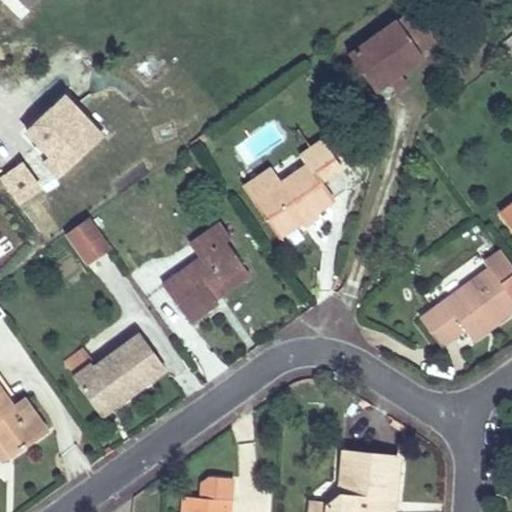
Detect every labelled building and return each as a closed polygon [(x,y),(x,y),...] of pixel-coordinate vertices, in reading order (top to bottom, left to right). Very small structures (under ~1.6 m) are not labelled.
[(351,57),(371,86),(395,69),(400,76),(424,60),(399,24),(351,57)] [(395,69),(371,86),(376,93),(392,83),(400,94),(408,88),(400,76),(395,69)] [(13,121),(54,172),(104,132),(64,81),(13,121)] [(307,168),(256,204),(280,238),(332,201),(320,183),(340,167),(323,143),(301,158),(307,168)] [(20,157),(0,173),(0,182),(18,204),(42,185),(20,157)] [(511,205),(498,216),(511,235),(511,205)] [(111,250),(89,218),(65,234),(88,266),(111,250)] [(162,286),(189,323),(217,303),(214,299),(211,294),(244,269),(225,242),(231,238),(221,224),(190,247),(199,260),(162,286)] [(511,267),(500,252),(485,263),(490,270),(500,284),(511,275),(511,267)] [(116,294),(128,283),(109,260),(96,271),(116,294)] [(211,294),(214,299),(248,274),(244,269),(211,294)] [(421,321),(439,346),(463,329),(468,336),(486,323),(490,328),(511,312),(511,300),(500,284),(490,270),(421,321)] [(486,323),(468,336),(472,342),(490,328),(486,323)] [(93,365),(74,378),(96,408),(113,396),(119,404),(165,370),(140,334),(95,367),(93,365)] [(64,365),(74,378),(93,365),(83,351),(64,365)] [(0,439),(11,456),(46,432),(24,401),(12,410),(0,392),(0,439)] [(113,396),(96,408),(102,417),(119,404),(113,396)] [(11,456),(0,439),(0,459),(2,463),(11,456)] [(325,506),(310,506),(309,511),(376,511),(377,503),(392,505),(397,459),(342,453),(338,496),(325,506)] [(181,511),(230,511),(232,501),(233,479),(212,478),(201,485),(200,499),(183,498),(181,511)] [(377,503),(376,511),(391,511),(392,505),(377,503)]
